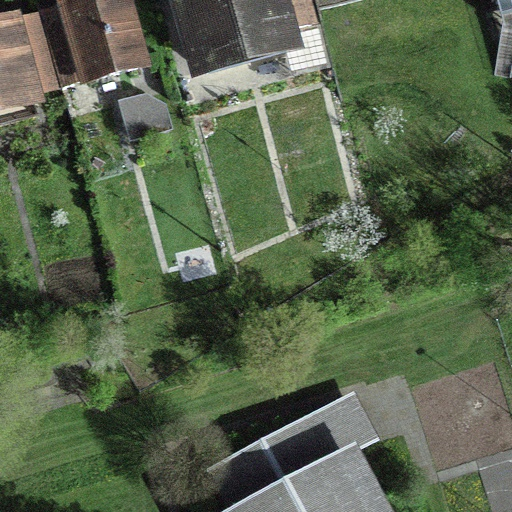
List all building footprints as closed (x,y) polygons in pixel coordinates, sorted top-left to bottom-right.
[(298,0),(178,0),(198,75),(283,51),(279,39),(307,31),(298,0)] [(511,0),(492,0),(497,14),(511,9),(511,0)] [(59,93),(136,72),(117,2),(41,22),(59,93)] [(0,129),(31,121),(7,30),(0,32),(0,129)] [(138,106),(118,107),(126,144),(163,134),(157,115),(138,106)] [(229,511),(365,511),(339,463),(368,448),(345,405),(209,478),(210,481),(212,480),(229,511)]
